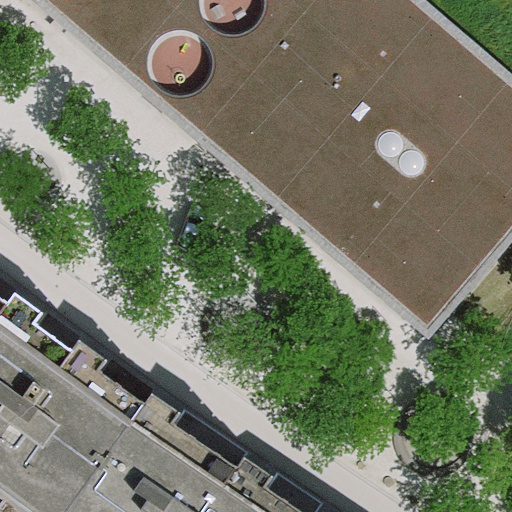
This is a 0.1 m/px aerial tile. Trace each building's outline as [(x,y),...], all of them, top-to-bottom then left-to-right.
[(511,242),(511,82),(416,0),(37,0),(432,338),(451,315),(511,242)] [(0,319),(9,307),(0,299),(0,319)] [(0,503),(12,511),(69,511),(146,407),(9,307),(0,319),(0,503)] [(300,511),(146,407),(69,511),(300,511)] [(0,511),(12,511),(0,503),(0,511)]
